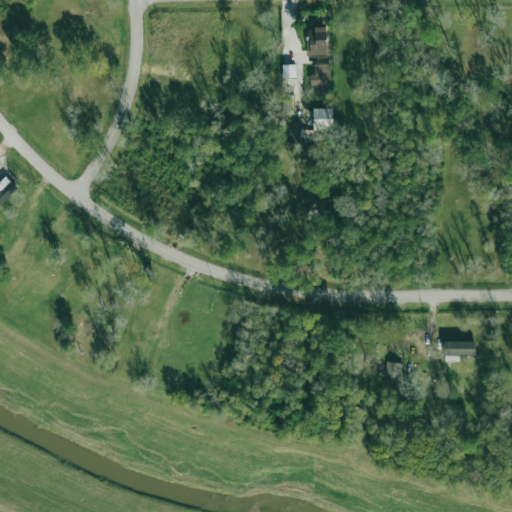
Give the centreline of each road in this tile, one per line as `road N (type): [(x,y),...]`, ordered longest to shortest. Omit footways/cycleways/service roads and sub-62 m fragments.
road 1 (residential): [(0,120),(106,217),(215,271),(319,294),(511,294)]
road 2 (residential): [(74,194),(104,150),(132,81),(135,0)]
